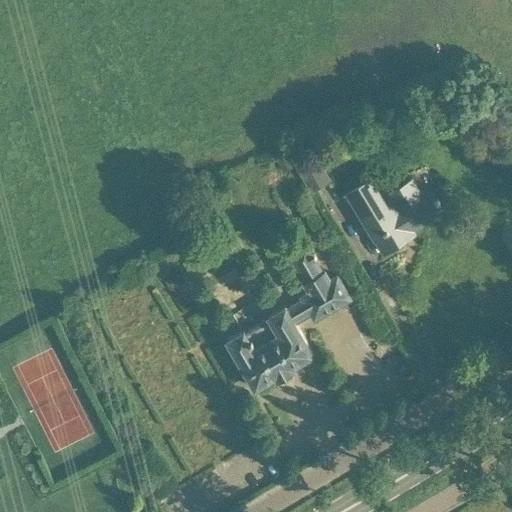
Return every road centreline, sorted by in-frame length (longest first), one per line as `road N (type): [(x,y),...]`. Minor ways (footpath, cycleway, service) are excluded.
road 1 (residential): [(260,511),(511,365)]
road 2 (secondary): [(343,511),(511,413)]
